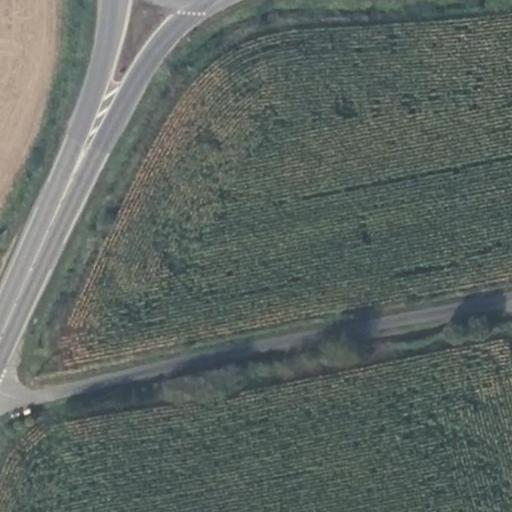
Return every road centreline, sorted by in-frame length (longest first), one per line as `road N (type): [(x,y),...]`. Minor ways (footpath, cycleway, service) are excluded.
road 1 (unclassified): [(0,395),(511,298)]
road 2 (secondary): [(68,186),(157,49),(205,0)]
road 3 (secondary): [(114,0),(68,186)]
road 4 (secondary): [(0,339),(68,186)]
